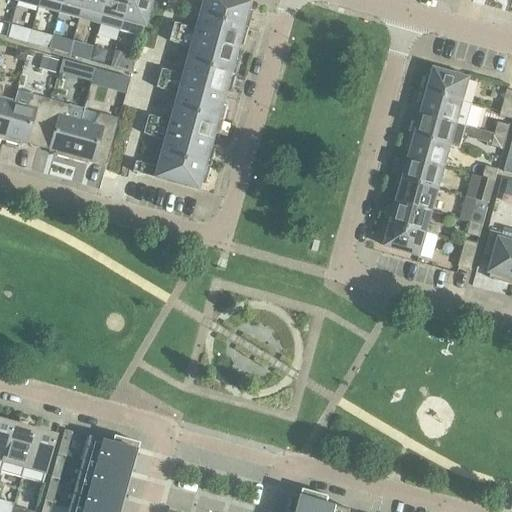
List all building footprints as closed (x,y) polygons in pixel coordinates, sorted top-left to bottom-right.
[(40,0),(39,8),(59,14),(62,0),(40,0)] [(62,0),(59,14),(80,19),(84,0),(62,0)] [(84,0),(80,19),(100,25),(103,15),(107,0),(84,0)] [(100,25),(121,31),(123,21),(129,0),(107,0),(103,15),(100,25)] [(129,0),(123,21),(121,31),(142,37),(152,0),(129,0)] [(192,0),(204,4),(200,16),(249,30),(253,14),(247,12),(250,4),(234,0),(192,0)] [(174,24),(172,33),(237,51),(239,44),(244,46),(249,30),(200,16),(197,28),(174,24)] [(23,30),(20,42),(28,44),(31,32),(23,30)] [(191,50),(188,62),(236,76),(240,60),(235,58),(237,51),(172,33),(169,42),(191,50)] [(82,59),(89,61),(92,48),(86,46),(82,59)] [(27,52),(16,49),(15,54),(18,60),(24,62),(27,52)] [(91,62),(103,65),(105,58),(101,51),(94,49),(91,62)] [(162,70),(159,80),(224,97),(226,90),(232,92),(236,76),(188,62),(184,74),(162,70)] [(94,70),(84,67),(80,80),(91,83),(94,70)] [(428,75),(424,91),(463,102),(470,80),(436,70),(434,77),(428,75)] [(129,79),(117,76),(112,91),(125,95),(129,79)] [(178,97),(175,109),(223,122),(228,106),(222,105),(224,97),(159,80),(157,89),(178,97)] [(0,141),(4,142),(14,104),(2,100),(2,87),(0,86),(0,141)] [(500,116),(511,119),(511,91),(508,90),(500,116)] [(425,109),(423,115),(466,127),(472,105),(463,102),(424,91),(419,108),(425,109)] [(26,145),(38,148),(51,101),(33,96),(27,107),(14,104),(4,142),(20,147),(21,140),(27,141),(26,145)] [(55,156),(71,161),(81,122),(84,110),(69,106),(51,101),(38,148),(50,151),(51,148),(57,149),(55,156)] [(149,117),(146,126),(211,144),(213,137),(219,138),(223,122),(175,109),(172,121),(149,117)] [(81,122),(71,161),(87,165),(88,158),(94,160),(93,163),(106,167),(119,120),(100,114),(94,126),(81,122)] [(416,119),(412,135),(451,146),(460,149),(463,139),(467,141),(467,138),(489,144),(488,146),(492,148),(492,147),(495,135),(466,127),(423,115),(422,120),(416,119)] [(499,123),(495,135),(508,138),(511,126),(499,123)] [(165,143),(162,155),(210,169),(215,152),(209,151),(211,144),(146,126),(144,135),(165,143)] [(413,153),(411,159),(445,168),(451,146),(412,135),(407,151),(413,153)] [(508,138),(495,135),(492,147),(504,150),(508,138)] [(210,169),(162,155),(159,167),(136,163),(133,173),(198,191),(200,183),(206,184),(210,169)] [(404,163),(399,179),(439,190),(445,168),(411,159),(410,164),(404,163)] [(487,167),(483,179),(496,182),(499,170),(487,167)] [(401,197),(399,203),(433,212),(439,190),(399,179),(395,195),(401,197)] [(492,194),(496,182),(483,179),(477,201),(490,204),(492,194)] [(387,223),(427,234),(436,236),(438,227),(429,225),(433,212),(399,203),(397,208),(392,207),(387,223)] [(474,211),(471,223),(483,226),(487,214),(474,211)] [(427,234),(387,223),(383,239),(388,241),(387,247),(421,257),(427,234)] [(483,226),(471,223),(468,235),(480,238),(483,226)] [(496,281),(511,286),(511,285),(511,242),(502,240),(503,234),(491,231),(483,256),(495,260),(491,273),(497,275),(496,281)] [(459,267),(471,271),(478,245),(466,241),(459,267)] [(0,473),(12,430),(0,426),(0,473)] [(0,473),(20,480),(33,435),(12,430),(0,473)] [(63,432),(57,456),(65,458),(71,434),(63,432)] [(33,435),(20,480),(42,486),(44,477),(45,477),(55,441),(33,435)] [(88,438),(81,462),(130,476),(139,445),(113,438),(111,445),(88,438)] [(57,456),(50,479),(58,481),(65,458),(57,456)] [(81,462),(74,485),(124,499),(130,476),(81,462)] [(50,479),(44,502),(52,504),(58,481),(50,479)] [(74,485),(68,509),(79,511),(120,511),(124,499),(74,485)] [(303,491),(297,511),(350,511),(351,511),(327,505),(329,498),(303,491)] [(44,502),(41,511),(49,511),(52,504),(44,502)]
